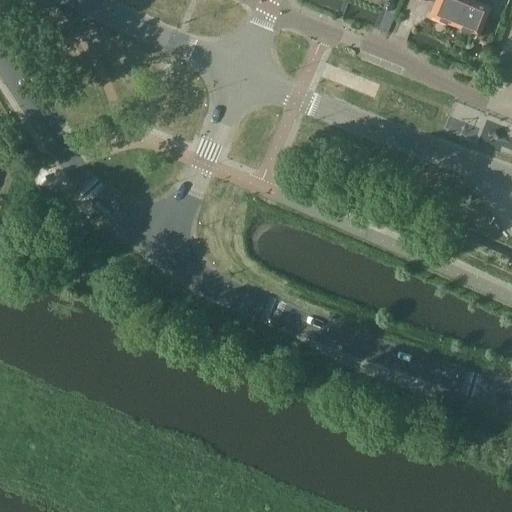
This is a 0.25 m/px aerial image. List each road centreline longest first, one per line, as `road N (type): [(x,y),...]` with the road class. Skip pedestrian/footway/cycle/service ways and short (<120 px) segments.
road 1 (tertiary): [(172,233),(181,259),(217,288),(511,398)]
road 2 (unclassified): [(239,75),(511,178)]
road 3 (residential): [(511,105),(324,32)]
road 4 (tertiary): [(70,0),(239,75)]
road 5 (tertiary): [(172,233),(239,75)]
road 6 (unclassified): [(70,163),(120,219),(172,233)]
road 7 (unclassified): [(70,163),(0,61)]
